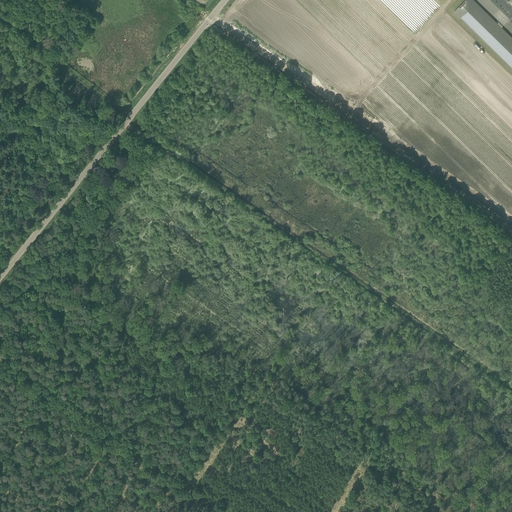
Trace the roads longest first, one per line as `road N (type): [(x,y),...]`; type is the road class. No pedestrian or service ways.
road 1 (tertiary): [(0,281),(225,0)]
road 2 (track): [(0,356),(229,511)]
